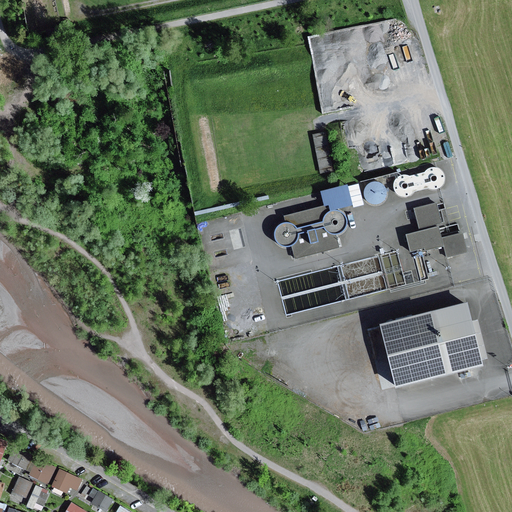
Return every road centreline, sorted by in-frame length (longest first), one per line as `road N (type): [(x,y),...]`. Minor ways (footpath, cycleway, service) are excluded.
road 1 (residential): [(413,0),(511,327)]
road 2 (track): [(0,208),(84,250),(116,290),(160,374),(218,435)]
road 3 (track): [(285,0),(32,53)]
road 4 (unclassified): [(330,511),(218,435)]
